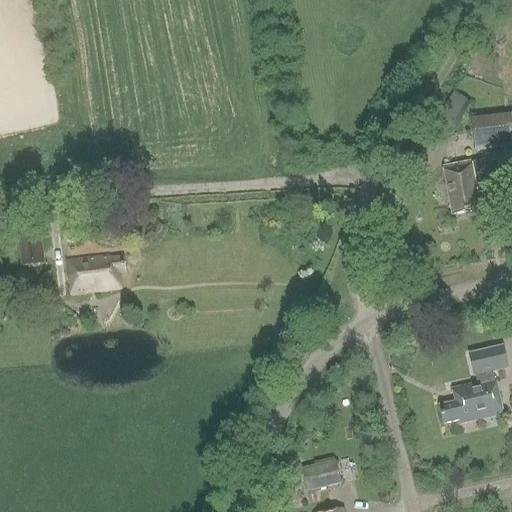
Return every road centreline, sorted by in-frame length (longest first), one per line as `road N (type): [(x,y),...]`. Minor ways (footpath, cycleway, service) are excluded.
road 1 (unclassified): [(233,511),(297,383),(363,325),(403,307),(511,285)]
road 2 (track): [(376,184),(350,179),(0,202)]
road 3 (track): [(363,325),(358,246),(376,184),(493,0)]
road 4 (track): [(363,325),(413,511)]
